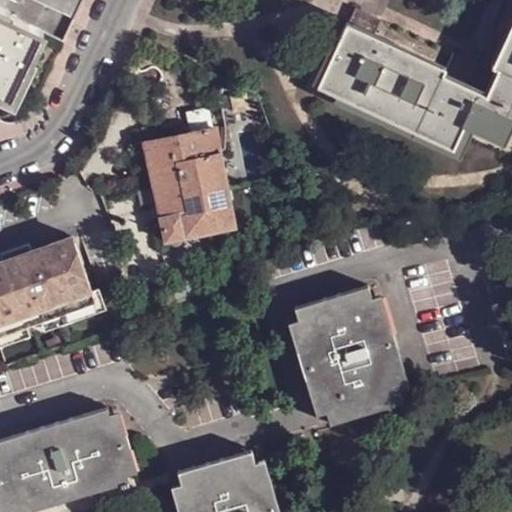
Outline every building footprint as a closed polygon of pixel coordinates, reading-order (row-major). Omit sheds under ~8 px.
[(85,0),(37,0),(75,18),(76,18),(85,0)] [(0,92),(15,100),(44,34),(10,17),(12,14),(0,7),(0,92)] [(351,24),(378,35),(382,21),(358,8),(351,24)] [(455,150),(465,126),(473,130),(507,145),(511,132),(511,26),(493,67),(499,70),(487,96),(471,88),(446,75),(448,70),(378,35),(351,24),(347,22),(329,63),(318,85),(342,97),(455,150)] [(448,70),(474,82),(480,68),(454,55),(448,70)] [(318,85),(329,63),(323,60),(313,83),(318,85)] [(446,75),(471,88),(474,82),(448,70),(446,75)] [(342,97),(338,104),(459,161),(455,150),(342,97)] [(459,161),(473,130),(465,126),(455,150),(459,161)] [(147,146),(165,245),(238,230),(217,131),(147,146)] [(0,338),(94,305),(70,242),(30,257),(32,263),(5,272),(2,267),(0,267),(0,338)] [(30,257),(2,267),(5,272),(32,263),(30,257)] [(370,291),(297,312),(299,323),(328,418),(332,430),(405,407),(402,395),(372,302),(370,291)] [(372,302),(402,395),(410,392),(381,299),(372,302)] [(328,418),(299,323),(289,326),(319,422),(328,418)] [(14,511),(38,511),(126,487),(134,485),(131,473),(116,421),(113,411),(0,444),(0,461),(13,507),(14,511)] [(116,421),(131,473),(140,470),(125,420),(116,421)] [(257,454),(183,475),(187,487),(193,511),(274,511),(261,465),(257,454)] [(13,507),(0,461),(0,500),(2,510),(13,507)] [(261,465),(274,511),(284,511),(270,463),(261,465)] [(193,511),(187,487),(177,491),(182,511),(193,511)]
